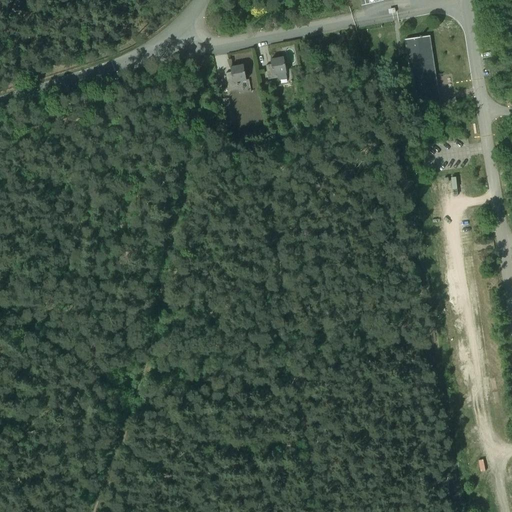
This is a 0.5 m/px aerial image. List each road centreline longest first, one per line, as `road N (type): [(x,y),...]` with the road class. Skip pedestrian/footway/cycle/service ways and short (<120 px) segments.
road 1 (track): [(208,44),(141,375),(90,511)]
road 2 (track): [(487,148),(408,167),(462,511)]
road 3 (unclassified): [(176,31),(223,44),(465,1)]
road 4 (track): [(184,0),(120,49),(0,89)]
road 5 (unclassified): [(0,101),(142,54),(176,31)]
road 6 (track): [(408,175),(366,55),(396,31),(393,15)]
